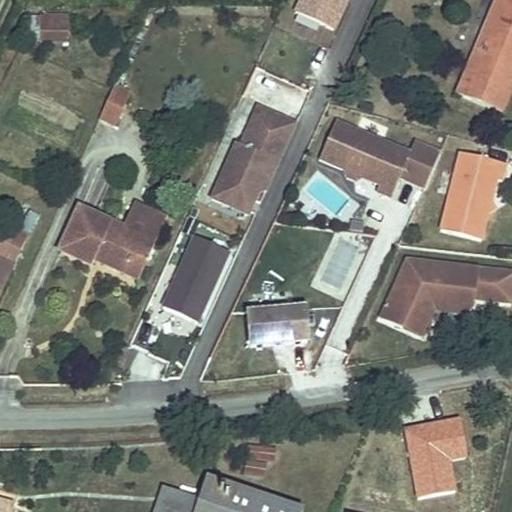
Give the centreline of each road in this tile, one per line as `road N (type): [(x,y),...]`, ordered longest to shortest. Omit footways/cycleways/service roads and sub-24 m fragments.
road 1 (residential): [(183,401),(365,0)]
road 2 (residential): [(511,357),(183,401)]
road 3 (residential): [(183,401),(0,408)]
